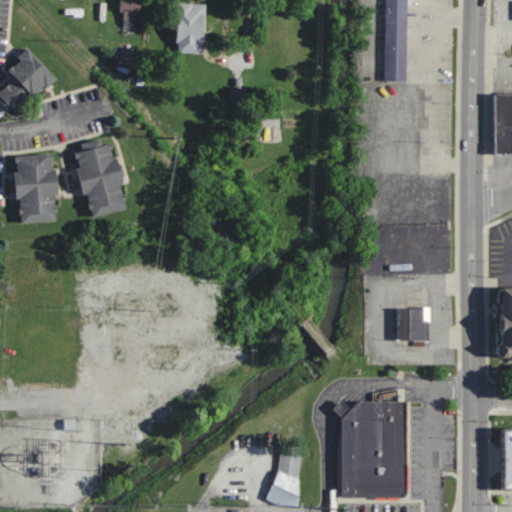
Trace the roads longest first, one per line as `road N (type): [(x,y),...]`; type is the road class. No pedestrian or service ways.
road 1 (primary): [(475,511),(477,0)]
road 2 (residential): [(132,407),(0,406)]
